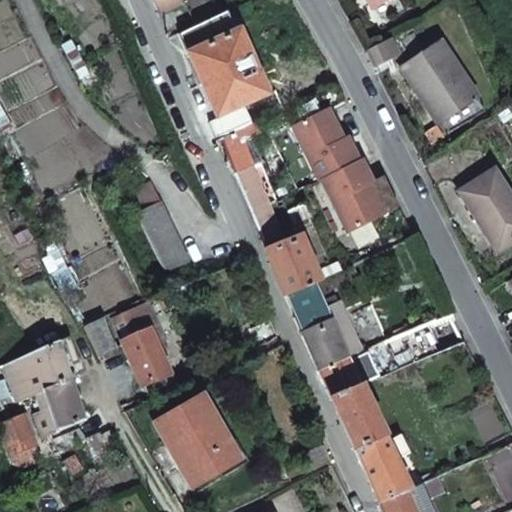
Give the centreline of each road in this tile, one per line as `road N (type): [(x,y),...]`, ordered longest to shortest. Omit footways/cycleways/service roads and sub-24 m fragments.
road 1 (residential): [(138,0),(365,511)]
road 2 (residential): [(312,0),(511,392)]
road 3 (residential): [(76,338),(173,511)]
